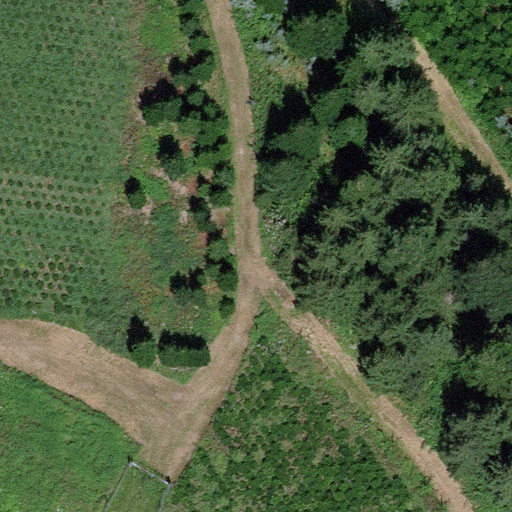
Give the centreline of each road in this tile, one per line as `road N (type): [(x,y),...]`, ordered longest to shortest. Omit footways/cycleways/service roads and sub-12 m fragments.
road 1 (track): [(462,511),(331,334),(256,248),(214,0)]
road 2 (track): [(134,511),(186,409),(223,364),(256,248)]
road 3 (track): [(369,0),(511,189)]
road 4 (track): [(186,409),(0,338)]
